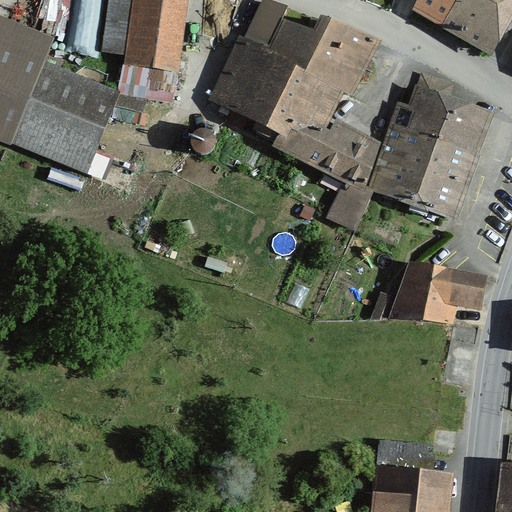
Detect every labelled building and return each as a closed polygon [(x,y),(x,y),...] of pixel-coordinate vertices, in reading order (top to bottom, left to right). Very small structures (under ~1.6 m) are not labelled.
[(128,0),(106,0),(100,57),(122,60),(128,0)] [(184,0),(131,0),(123,68),(175,74),(184,0)] [(511,0),(415,0),(409,13),(489,58),(511,13),(511,0)] [(342,187),(324,224),(352,236),(369,195),(360,191),(377,147),(328,122),(341,96),(349,100),(377,44),(314,16),(307,33),(277,24),(283,10),(261,2),(242,42),(236,38),(206,104),(275,137),(269,149),(342,187)] [(50,42),(0,22),(0,146),(6,149),(50,42)] [(116,94),(42,67),(8,150),(85,178),(116,94)] [(452,224),(492,118),(448,102),(453,90),(421,78),(416,92),(409,89),(370,193),(452,224)] [(405,266),(386,321),(448,328),(449,310),(475,313),(479,280),(405,266)] [(511,511),(511,466),(498,466),(493,511),(511,511)] [(444,511),(448,477),(372,470),(368,511),(444,511)]
